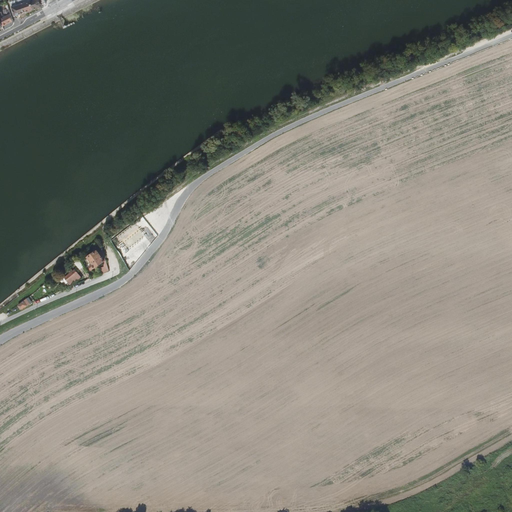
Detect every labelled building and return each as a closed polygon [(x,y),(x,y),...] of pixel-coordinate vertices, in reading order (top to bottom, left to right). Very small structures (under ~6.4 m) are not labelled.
[(12,7),(15,16),(25,13),(20,0),(18,0),(20,5),(17,6),(15,0),(11,2),(12,7)] [(20,0),(25,13),(34,10),(30,0),(20,0)] [(30,0),(34,10),(43,6),(43,5),(41,0),(30,0)] [(4,17),(2,11),(0,12),(0,11),(0,18),(4,26),(6,30),(13,26),(14,25),(14,23),(14,21),(12,18),(10,11),(8,6),(8,5),(6,5),(6,6),(4,6),(4,10),(4,11),(6,16),(4,17)] [(128,250),(146,235),(135,223),(118,237),(128,250)] [(89,257),(88,258),(93,265),(90,267),(92,270),(105,261),(97,251),(89,257)] [(82,279),(76,271),(67,278),(73,287),(82,279)] [(24,301),(18,306),(21,309),(28,306),(24,301)]
